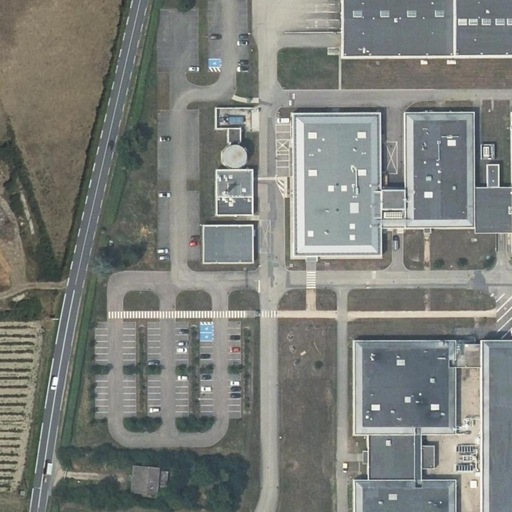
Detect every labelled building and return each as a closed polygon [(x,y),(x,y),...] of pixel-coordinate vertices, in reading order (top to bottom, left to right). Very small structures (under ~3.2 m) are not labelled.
[(511,0),(341,0),(342,57),(511,56),(511,0)] [(511,112),(511,187),(499,187),(499,164),(487,165),(487,188),(474,188),(473,113),(404,112),(404,191),(404,210),(404,229),(423,228),(431,228),(474,228),(474,234),(511,233),(511,246),(511,112)] [(378,113),(291,113),(292,256),(304,257),(305,262),(311,262),(316,261),(316,256),(380,256),(378,209),(404,210),(404,191),(378,191),(378,113)] [(227,127),(228,142),(230,142),(239,142),(241,142),(241,127),(227,127)] [(241,165),(243,163),(245,161),(246,158),(246,156),(245,153),(244,150),(242,148),(240,146),(238,145),(231,145),(229,146),(226,148),(225,150),(223,153),(223,156),(223,158),(224,161),(225,164),(227,166),(230,167),(233,168),(236,168),(239,167),(241,165)] [(216,171),(216,214),(253,214),(252,171),(216,171)] [(253,224),(217,225),(217,248),(253,248),(253,224)] [(217,225),(203,225),(203,262),(253,262),(253,248),(217,248),(217,225)] [(511,511),(511,339),(480,340),(480,344),(455,344),(455,340),(353,340),(353,434),(367,434),(367,480),(353,479),(353,511),(511,511)] [(140,466),(133,466),(131,493),(138,494),(140,466)] [(158,467),(140,466),(138,494),(155,495),(156,490),(166,491),(168,471),(158,471),(158,467)]
